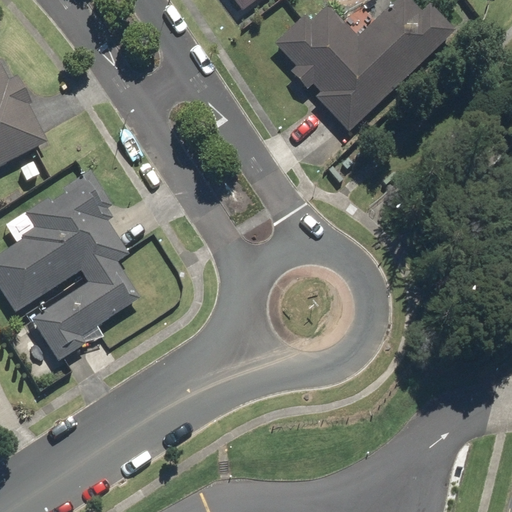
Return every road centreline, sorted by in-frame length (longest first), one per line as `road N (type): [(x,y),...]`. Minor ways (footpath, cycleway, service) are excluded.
road 1 (residential): [(244,284),(231,252),(57,0)]
road 2 (residential): [(136,0),(280,208),(324,249)]
road 3 (tertiary): [(0,509),(253,345)]
road 4 (tertiary): [(324,249),(351,268),(365,298),(353,345),(327,365),(295,370),(253,345)]
